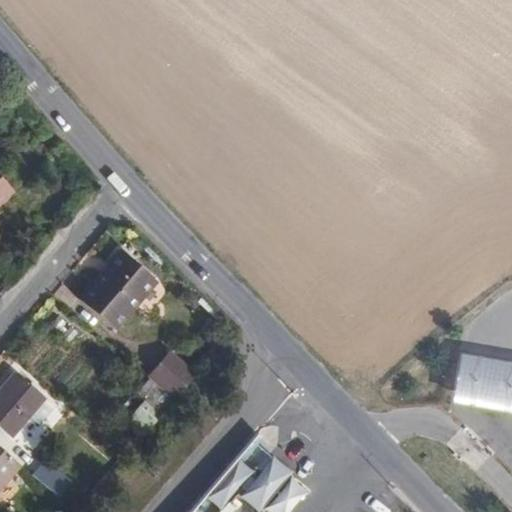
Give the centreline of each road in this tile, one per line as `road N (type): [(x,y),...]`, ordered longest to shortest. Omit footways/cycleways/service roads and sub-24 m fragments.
road 1 (tertiary): [(124,192),(445,511)]
road 2 (tertiary): [(0,44),(124,192)]
road 3 (residential): [(124,192),(0,335)]
